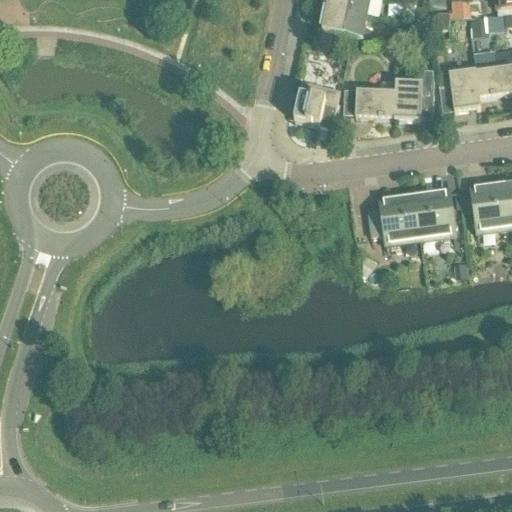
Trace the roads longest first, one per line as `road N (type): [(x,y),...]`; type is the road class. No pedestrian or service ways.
road 1 (primary): [(511,465),(135,511)]
road 2 (residential): [(256,158),(299,175),(511,150)]
road 3 (unclassified): [(10,488),(9,405),(63,247)]
road 4 (residential): [(112,205),(142,211),(198,204),(225,191),(256,158)]
road 5 (residential): [(256,158),(288,0)]
road 6 (residential): [(112,205),(107,176),(82,153),(49,151),(22,170)]
